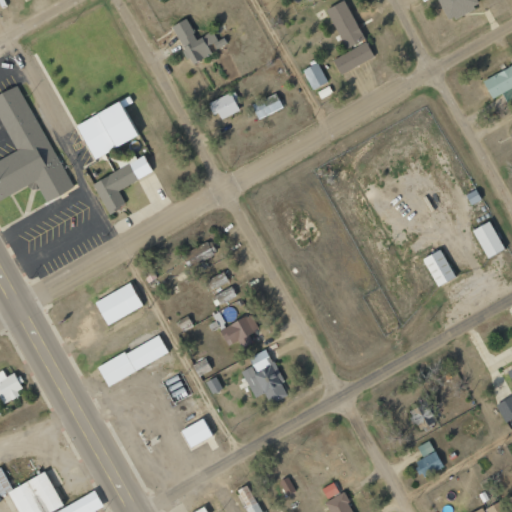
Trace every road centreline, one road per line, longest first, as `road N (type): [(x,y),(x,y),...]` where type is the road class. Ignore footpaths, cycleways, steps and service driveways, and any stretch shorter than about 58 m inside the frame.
road 1 (residential): [(0,318),(511,24)]
road 2 (residential): [(407,511),(114,0)]
road 3 (residential): [(511,297),(137,511)]
road 4 (primary): [(132,511),(0,280)]
road 5 (residential): [(511,210),(389,0)]
